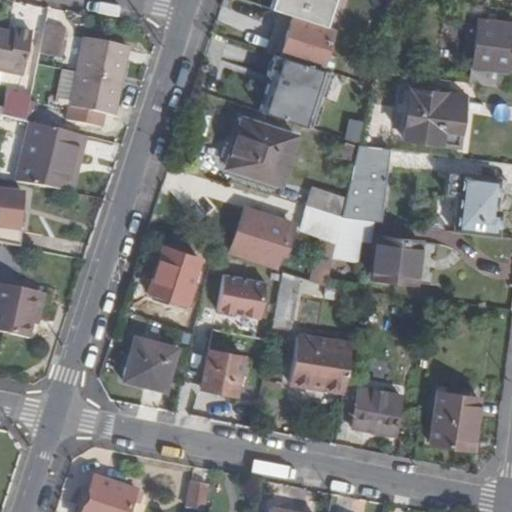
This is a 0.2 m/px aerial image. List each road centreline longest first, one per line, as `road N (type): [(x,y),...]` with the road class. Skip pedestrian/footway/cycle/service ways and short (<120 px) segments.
road 1 (residential): [(57,417),(511,505)]
road 2 (residential): [(57,417),(189,13)]
